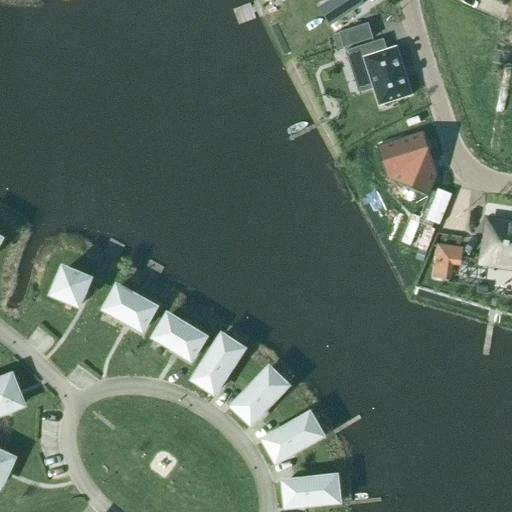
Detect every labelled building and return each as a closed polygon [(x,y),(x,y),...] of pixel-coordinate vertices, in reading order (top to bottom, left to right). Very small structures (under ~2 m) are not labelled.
[(362,0),(332,0),(331,1),(329,26),(362,4),(362,0)] [(338,50),(359,43),(355,28),(333,35),(338,50)] [(350,68),(365,63),(373,89),(379,106),(411,96),(396,48),(387,51),(364,58),(361,47),(345,52),(350,68)] [(389,179),(388,180),(388,181),(390,180),(388,181),(388,182),(399,178),(401,184),(429,195),(421,215),(422,215),(434,183),(433,183),(436,176),(426,144),(423,132),(377,147),(379,147),(389,179)] [(488,225),(483,262),(485,263),(485,259),(511,262),(511,225),(510,225),(510,228),(488,225)] [(53,296),(79,307),(90,281),(64,270),(53,296)] [(117,288),(105,311),(142,331),(155,309),(117,288)] [(154,339),(191,361),(204,339),(168,317),(154,339)] [(222,337),(193,381),(214,394),(243,351),(222,337)] [(233,407),(251,425),(286,388),(269,370),(233,407)] [(0,413),(19,406),(7,378),(0,380),(0,413)] [(309,415),(264,441),(276,463),(321,437),(309,415)] [(0,456),(0,480),(9,461),(0,456)] [(338,502),(336,478),(284,483),(286,508),(338,502)]
